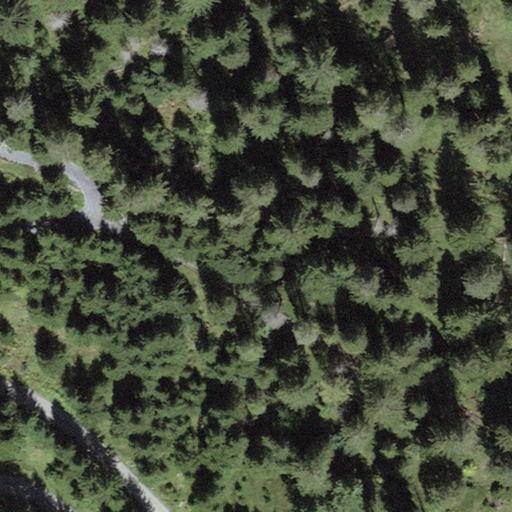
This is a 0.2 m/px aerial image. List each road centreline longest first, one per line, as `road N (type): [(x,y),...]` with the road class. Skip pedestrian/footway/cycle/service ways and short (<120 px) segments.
road 1 (track): [(0,228),(92,217),(81,182),(0,150)]
road 2 (unclassified): [(0,387),(92,448),(153,511)]
